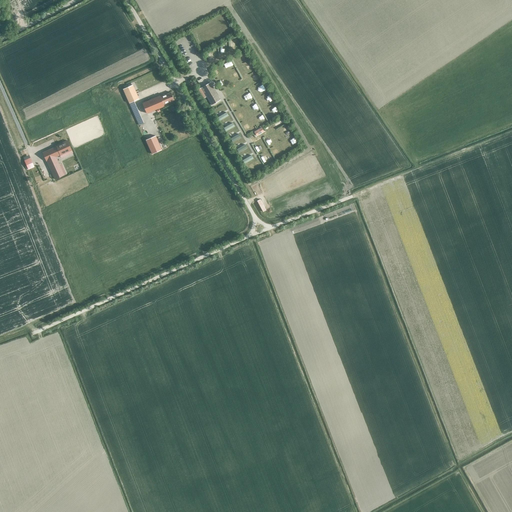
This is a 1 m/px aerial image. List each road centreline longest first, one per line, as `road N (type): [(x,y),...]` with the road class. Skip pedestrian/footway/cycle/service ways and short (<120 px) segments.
road 1 (unclassified): [(254,217),(127,0)]
road 2 (unclassified): [(35,332),(250,235)]
